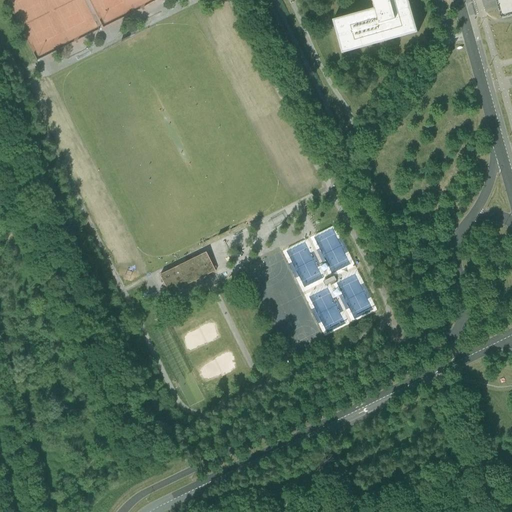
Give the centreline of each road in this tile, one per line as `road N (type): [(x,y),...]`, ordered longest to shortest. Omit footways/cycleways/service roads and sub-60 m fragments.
road 1 (tertiary): [(469,220),(455,244),(463,315),(444,346),(156,487),(124,511)]
road 2 (tertiary): [(153,511),(475,353)]
